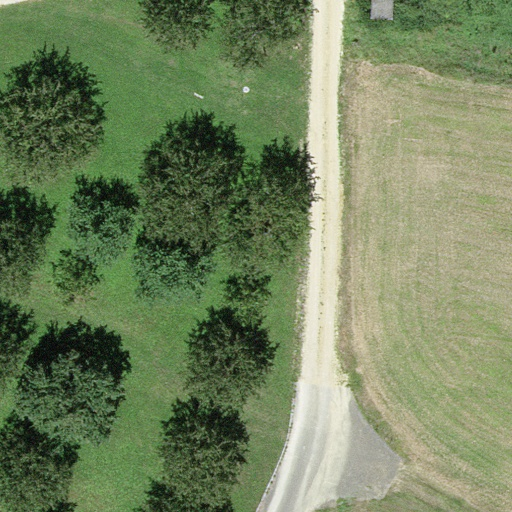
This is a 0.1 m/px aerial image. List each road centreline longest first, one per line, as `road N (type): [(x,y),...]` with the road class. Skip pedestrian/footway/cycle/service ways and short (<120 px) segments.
road 1 (track): [(278,511),(312,440),(325,0)]
road 2 (track): [(312,440),(429,511)]
